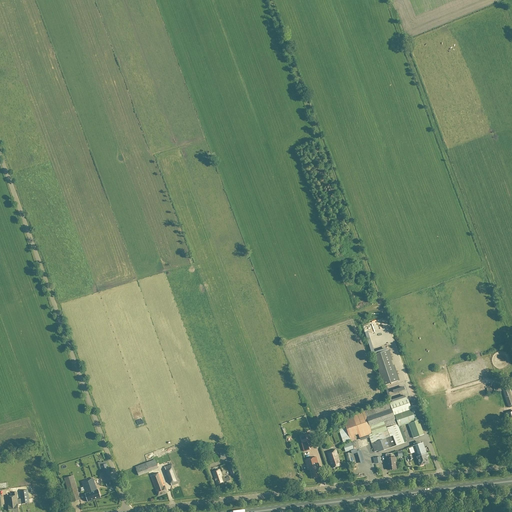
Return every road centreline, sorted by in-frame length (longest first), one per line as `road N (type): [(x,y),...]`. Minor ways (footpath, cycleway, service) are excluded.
road 1 (unclassified): [(128,511),(0,150)]
road 2 (unclassified): [(135,511),(511,468)]
road 3 (primary): [(258,511),(511,481)]
road 4 (unclassified): [(368,511),(511,494)]
